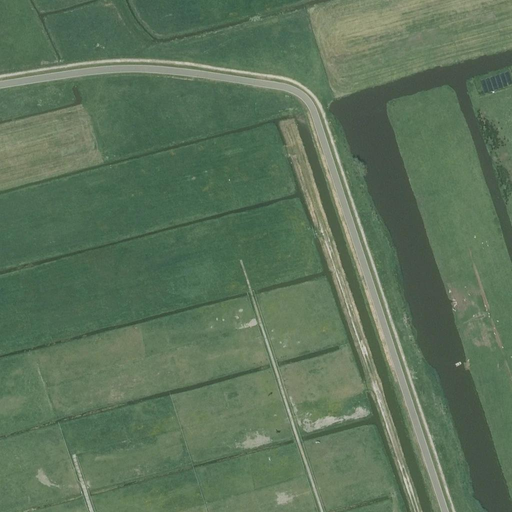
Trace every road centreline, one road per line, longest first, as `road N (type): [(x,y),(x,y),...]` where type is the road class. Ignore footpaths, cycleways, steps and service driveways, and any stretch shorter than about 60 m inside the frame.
road 1 (unknown): [(0,76),(160,61),(277,78),(307,91),(453,511)]
road 2 (track): [(416,511),(286,120)]
road 3 (track): [(353,0),(159,49),(138,38),(119,0)]
